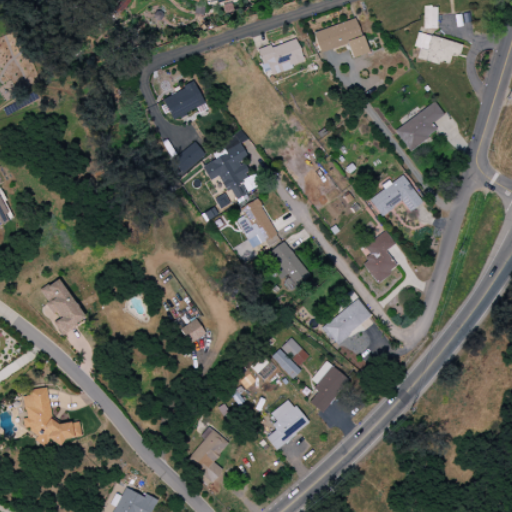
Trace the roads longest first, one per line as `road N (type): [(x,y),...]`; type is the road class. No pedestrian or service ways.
road 1 (secondary): [(279,511),(408,393),(511,250)]
road 2 (residential): [(511,30),(425,323),(419,335),(400,337)]
road 3 (residential): [(0,314),(46,349),(201,511)]
road 4 (residential): [(339,0),(103,77)]
road 5 (residential): [(400,337),(269,175)]
